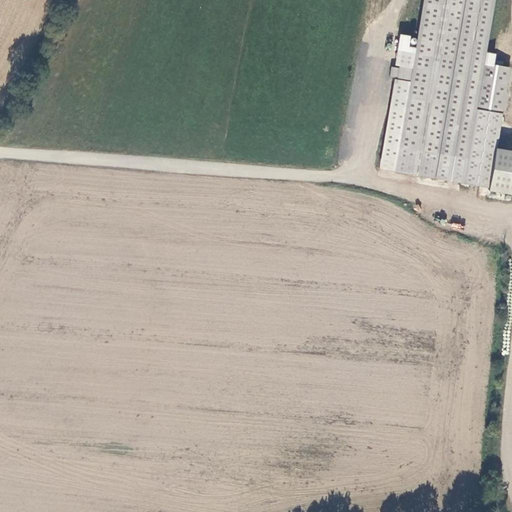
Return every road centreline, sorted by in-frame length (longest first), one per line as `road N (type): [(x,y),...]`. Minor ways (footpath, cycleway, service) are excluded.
road 1 (track): [(0,150),(347,170)]
road 2 (unclassified): [(347,170),(511,217)]
